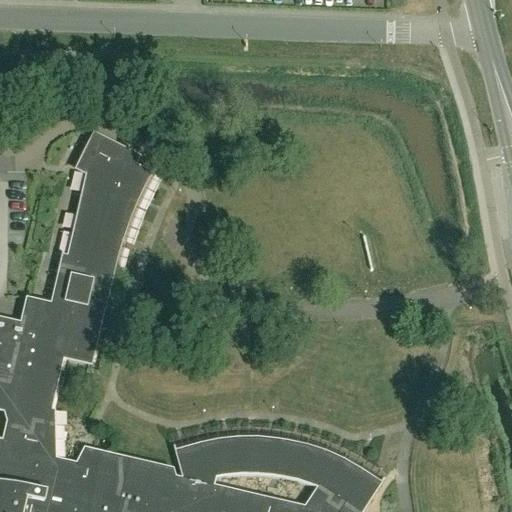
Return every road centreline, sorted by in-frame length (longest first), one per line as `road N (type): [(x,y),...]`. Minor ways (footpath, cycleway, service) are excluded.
road 1 (unclassified): [(480,29),(447,35),(0,19)]
road 2 (tertiary): [(480,29),(511,178)]
